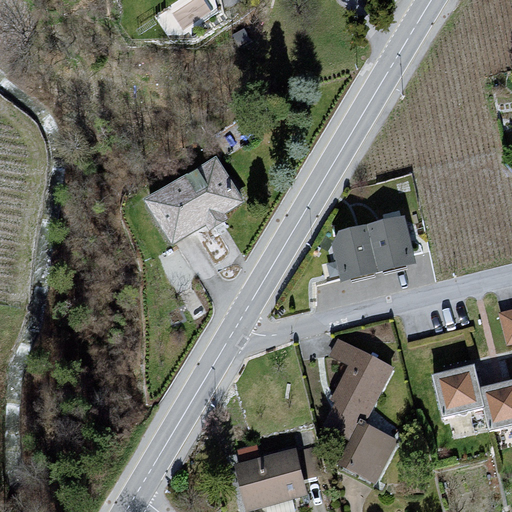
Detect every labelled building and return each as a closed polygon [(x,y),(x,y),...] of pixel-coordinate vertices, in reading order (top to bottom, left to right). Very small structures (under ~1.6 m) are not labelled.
[(175,244),(176,243),(174,240),(191,229),(207,219),(210,222),(241,203),(216,163),(150,204),(151,205),(155,203),(166,221),(162,223),(175,244)] [(370,234),(379,270),(412,262),(411,256),(403,225),(370,234)] [(339,251),(346,278),(379,270),(370,234),(346,240),(339,251)] [(511,313),(502,316),(509,345),(511,344),(511,313)] [(362,443),(349,468),(374,481),(376,482),(395,444),(365,428),(367,424),(364,423),(392,369),(339,342),(331,357),(353,368),(341,391),(338,396),(337,395),(333,403),(334,403),(334,404),(333,405),(333,406),(333,407),(332,408),(333,409),(333,410),(333,411),(334,412),(335,413),(329,426),(355,439),(362,443)] [(480,391),(481,391),(475,368),(459,372),(458,372),(457,372),(456,372),(454,372),(453,372),(452,373),(451,373),(451,374),(434,378),(444,420),(485,410),(480,391)] [(497,387),(481,391),(480,391),(485,410),(490,433),(511,427),(511,383),(505,385),(504,385),(503,385),(502,385),(501,385),(499,385),(498,386),(497,387)] [(241,446),(244,461),(262,458),(260,443),(241,446)] [(299,481),(293,455),(242,468),(252,510),(253,511),(306,511),(303,497),(299,482),(299,481)]
